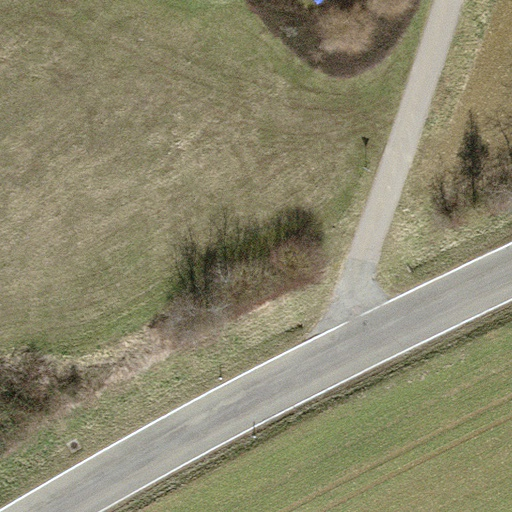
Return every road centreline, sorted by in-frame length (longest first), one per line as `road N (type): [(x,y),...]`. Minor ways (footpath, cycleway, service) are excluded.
road 1 (tertiary): [(395,335),(66,511)]
road 2 (residential): [(395,335),(373,287),(467,0)]
road 3 (tertiary): [(511,283),(395,335)]
